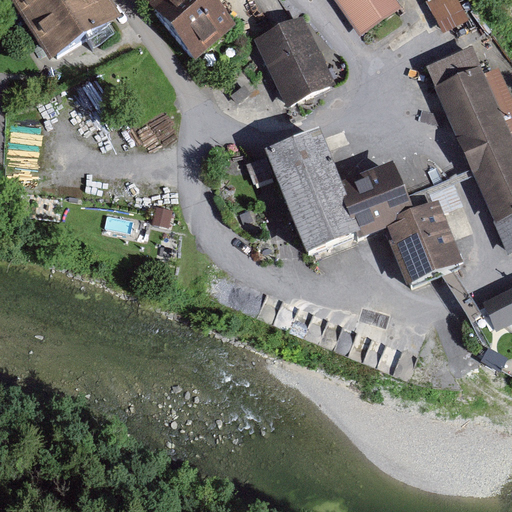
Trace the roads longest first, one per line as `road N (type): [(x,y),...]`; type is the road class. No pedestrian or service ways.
road 1 (unclassified): [(438,311),(301,297),(232,260),(198,194),(202,120)]
road 2 (unclassified): [(127,0),(202,120)]
